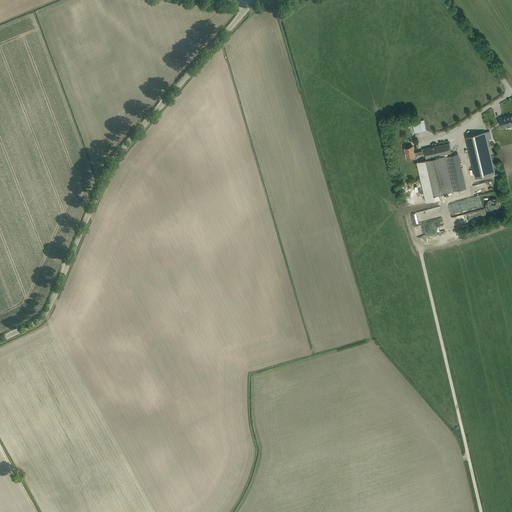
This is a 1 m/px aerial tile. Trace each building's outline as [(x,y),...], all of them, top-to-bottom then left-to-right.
[(506,116),(499,118),(501,128),(505,127),(505,126),(511,124),(511,115),(506,117),(506,116)] [(424,120),(412,123),(414,133),(424,131),(426,130),(424,120)] [(486,132),(466,137),(475,178),(495,173),(486,132)] [(458,154),(455,154),(448,156),(447,154),(451,153),(449,143),(448,143),(449,143),(422,149),(422,150),(414,152),(412,146),(404,148),(406,158),(425,153),(426,160),(418,162),(427,202),(433,201),(432,196),(466,188),(458,154)] [(489,186),(479,186),(479,195),(486,194),(486,193),(489,192),(489,188),(489,186)] [(481,222),(490,219),(487,210),(478,213),(481,222)] [(453,215),(455,230),(465,228),(466,230),(480,228),(480,223),(464,226),(463,223),(467,223),(466,216),(462,217),(461,214),(453,215)]
